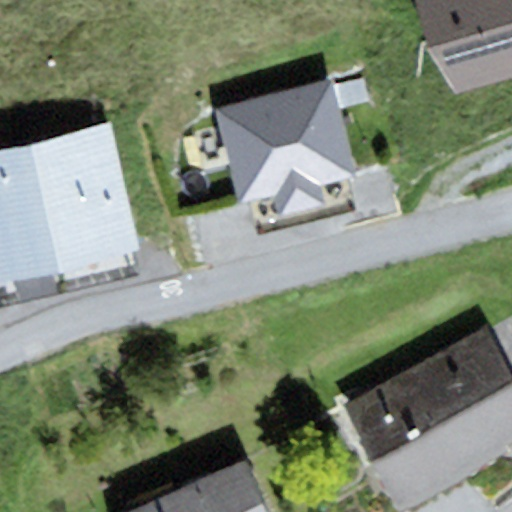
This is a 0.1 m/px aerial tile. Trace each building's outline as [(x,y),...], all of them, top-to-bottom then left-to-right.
[(511,4),(443,25),(478,136),(511,125),(511,4)] [(322,43),(206,83),(255,223),(370,183),(322,43)] [(0,282),(138,249),(107,121),(0,146),(0,282)] [(511,374),(478,318),(340,400),(406,510),(511,446),(511,374)] [(283,511),(251,447),(110,511),(283,511)]
